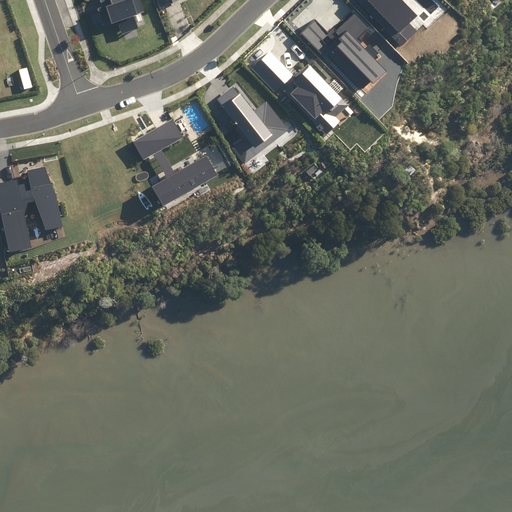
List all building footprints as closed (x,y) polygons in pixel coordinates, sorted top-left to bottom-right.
[(101,0),(103,7),(99,9),(104,24),(144,11),(139,0),(101,0)] [(356,0),(402,46),(418,31),(410,23),(418,16),(402,0),(356,0)] [(329,34),(315,20),(301,34),(322,55),(326,52),(363,89),(371,81),(374,84),(387,71),(360,44),(362,42),(359,38),(368,29),(354,14),(337,31),(335,28),(329,34)] [(348,102),(308,60),(295,73),(270,48),(252,66),(275,89),(280,84),(286,90),(280,96),(315,133),(321,127),(325,131),(339,117),(336,113),(348,102)] [(244,161),(289,127),(267,97),(253,107),(240,90),(239,91),(234,84),(217,97),(246,135),(232,145),(244,161)] [(162,203),(218,171),(207,152),(183,166),(182,163),(175,167),(162,146),(183,134),(172,116),(134,138),(144,156),(153,151),(167,175),(152,184),(162,203)] [(108,172),(106,147),(95,148),(97,173),(108,172)] [(314,163),(305,170),(309,176),(318,169),(314,163)] [(0,182),(0,205),(10,252),(33,247),(25,215),(29,203),(36,201),(46,230),(64,226),(57,195),(46,166),(27,170),(32,189),(27,191),(25,183),(19,185),(18,179),(0,182)]
